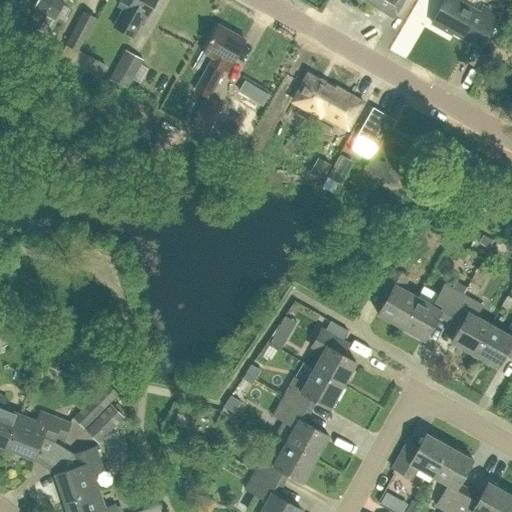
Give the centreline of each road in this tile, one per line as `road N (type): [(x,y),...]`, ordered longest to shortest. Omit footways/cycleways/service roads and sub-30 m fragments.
road 1 (unclassified): [(511,141),(258,0)]
road 2 (residential): [(348,511),(412,395),(511,447)]
